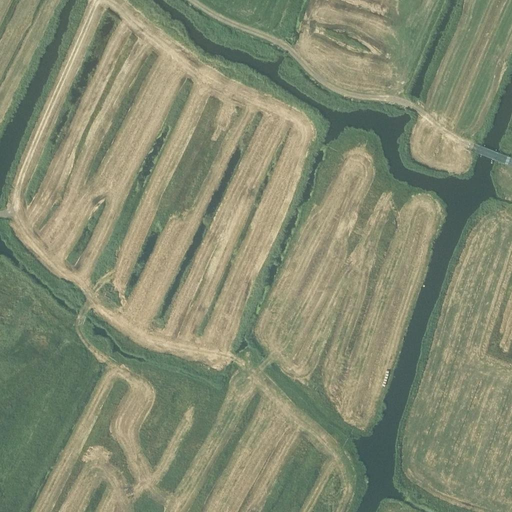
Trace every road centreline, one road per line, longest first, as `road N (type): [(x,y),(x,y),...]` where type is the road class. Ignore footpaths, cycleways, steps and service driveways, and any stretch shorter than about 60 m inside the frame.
road 1 (track): [(511,162),(473,147),(404,100),(336,89),(278,40),(192,0)]
road 2 (track): [(89,298),(149,336),(242,361),(336,454)]
road 3 (track): [(95,0),(13,205),(0,212)]
road 4 (track): [(10,211),(89,298),(74,330)]
